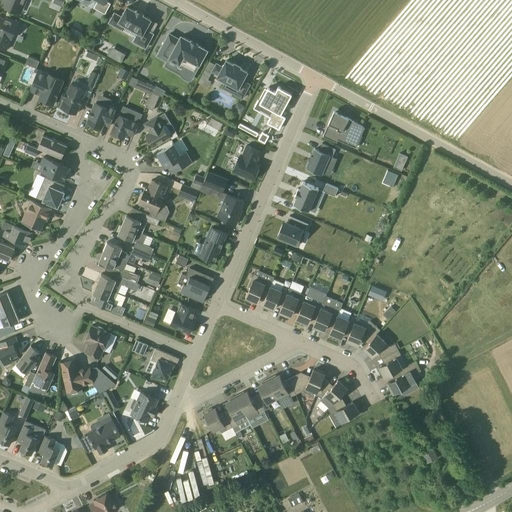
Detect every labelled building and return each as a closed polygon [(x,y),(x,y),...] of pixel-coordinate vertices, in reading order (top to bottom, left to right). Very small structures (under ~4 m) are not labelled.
[(26,0),(3,0),(1,5),(21,13),(26,0)] [(97,0),(98,1),(94,8),(105,14),(111,3),(106,0),(105,0),(97,0)] [(151,19),(127,7),(122,17),(115,13),(109,22),(139,39),(137,43),(145,48),(153,34),(145,30),(151,19)] [(19,23),(6,17),(5,19),(0,16),(0,46),(7,50),(12,38),(12,39),(19,23)] [(78,39),(83,30),(73,25),(69,34),(78,39)] [(194,71),(207,50),(181,35),(179,39),(169,33),(157,54),(168,60),(170,57),(185,66),(180,73),(182,76),(188,79),(190,79),(195,71),(194,71)] [(37,68),(40,61),(28,56),(25,63),(37,68)] [(242,98),(250,84),(243,80),(247,72),(226,60),(223,67),(218,64),(214,72),(218,75),(217,77),(230,83),(229,85),(237,90),(235,94),(242,98)] [(205,70),(211,73),(212,71),(216,65),(210,61),(205,70)] [(122,68),(119,74),(126,78),(129,72),(122,68)] [(49,74),(38,70),(29,90),(44,96),(43,99),(54,104),(64,80),(49,74)] [(100,73),(93,70),(87,83),(94,86),(100,73)] [(71,83),(68,91),(65,89),(61,98),(65,99),(61,107),(76,113),(86,89),(71,83)] [(143,91),(152,94),(155,87),(147,83),(143,91)] [(276,91),(268,87),(260,103),(274,111),(267,123),(279,129),(285,118),(280,114),(281,114),(292,94),(278,86),(276,91)] [(159,95),(153,92),(147,107),(153,110),(159,95)] [(101,128),(104,123),(110,126),(117,108),(110,105),(109,108),(96,102),(87,122),(101,128)] [(237,103),(234,110),(240,114),(244,107),(237,103)] [(123,105),(119,114),(111,133),(124,138),(126,133),(133,136),(139,123),(139,122),(142,114),(123,105)] [(363,126),(346,117),(335,112),(332,118),(331,117),(328,125),(329,126),(325,136),(323,135),(323,136),(337,142),(338,139),(356,147),(355,146),(363,126)] [(157,117),(146,124),(151,132),(146,135),(148,138),(146,139),(150,144),(151,143),(153,146),(176,132),(165,113),(158,117),(157,117)] [(234,136),(237,129),(228,126),(225,133),(234,136)] [(258,139),(265,143),(269,136),(263,132),(258,139)] [(62,158),(67,145),(57,141),(56,139),(54,138),(52,139),(43,135),(38,148),(40,149),(62,158)] [(182,140),(175,144),(174,143),(157,153),(166,167),(167,167),(171,174),(192,162),(186,151),(188,150),(182,140)] [(311,154),(312,155),(310,159),(309,159),(310,160),(307,167),(322,174),(330,155),(332,157),(336,149),(323,143),(319,150),(315,149),(312,154),(311,154)] [(28,144),(25,152),(36,156),(40,149),(28,144)] [(255,162),(256,159),(257,159),(261,151),(247,145),(242,157),(239,156),(233,170),(240,173),(240,176),(244,177),(246,176),(254,179),(260,164),(255,162)] [(71,170),(70,167),(44,156),(41,163),(34,161),(31,167),(42,172),(64,181),(67,175),(70,174),(71,170)] [(405,163),(397,159),(394,167),(402,170),(405,163)] [(399,174),(388,170),(385,177),(396,181),(399,174)] [(227,179),(208,171),(203,183),(222,192),(227,179)] [(205,178),(204,178),(196,174),(193,181),(202,185),(205,178)] [(45,177),(36,197),(58,206),(64,192),(62,191),(65,185),(45,177)] [(164,197),(163,197),(167,186),(152,180),(148,190),(145,189),(139,203),(146,206),(145,208),(153,212),(151,215),(160,219),(160,220),(165,222),(169,211),(167,205),(161,203),(164,197)] [(294,203),(293,204),(309,211),(309,210),(318,189),(319,189),(319,188),(303,181),(303,182),(300,189),(298,189),(299,188),(298,188),(295,196),(296,195),(297,196),(294,203)] [(338,188),(326,183),(323,191),(335,196),(338,188)] [(183,184),(180,191),(195,198),(198,191),(183,184)] [(244,201),(227,194),(221,208),(224,210),(221,218),(236,224),(241,213),(239,212),(244,201)] [(31,199),(22,222),(41,230),(45,220),(47,221),(52,208),(31,199)] [(151,216),(145,213),(142,219),(157,226),(160,220),(160,219),(151,215),(151,216)] [(122,224),(142,233),(145,227),(140,225),(142,221),(126,215),(122,224)] [(285,226),(282,225),(278,236),(288,240),(287,242),(296,246),(297,246),(296,245),(303,230),(305,231),(308,223),(290,215),(289,215),(290,216),(285,226)] [(142,233),(122,224),(118,234),(133,240),(136,241),(134,247),(151,254),(154,248),(143,243),(147,235),(142,233)] [(14,225),(11,231),(6,229),(3,235),(25,245),(27,240),(30,241),(30,240),(31,237),(32,236),(33,233),(14,225)] [(227,233),(212,227),(199,256),(214,262),(227,233)] [(181,231),(174,228),(172,233),(179,236),(181,231)] [(0,240),(0,256),(10,260),(11,257),(14,256),(15,253),(14,250),(15,247),(0,240)] [(122,250),(123,248),(107,241),(103,251),(128,261),(130,255),(126,254),(127,253),(122,250)] [(272,252),(281,256),(284,250),(275,246),(272,252)] [(151,254),(134,247),(131,253),(149,260),(151,254)] [(99,260),(118,269),(116,274),(137,283),(140,276),(124,269),(128,261),(103,251),(99,260)] [(301,256),(294,253),(292,259),(299,262),(301,256)] [(189,258),(179,254),(176,262),(185,266),(189,258)] [(214,277),(190,267),(186,275),(182,273),(178,282),(183,284),(180,292),(203,302),(214,277)] [(110,277),(101,273),(97,283),(118,292),(122,284),(137,291),(139,284),(137,283),(116,274),(112,272),(110,277)] [(158,286),(158,284),(161,277),(162,276),(161,276),(156,274),(151,272),(147,282),(158,286)] [(272,281),(262,276),(261,278),(255,275),(252,281),(251,281),(248,289),(249,289),(246,297),(247,297),(247,299),(254,302),(254,300),(257,301),(261,291),(267,294),(270,286),(272,281)] [(301,291),(304,284),(293,280),(290,286),(301,291)] [(97,297),(94,303),(119,314),(121,310),(122,307),(114,303),(118,292),(97,283),(93,293),(95,294),(95,296),(97,297)] [(283,285),(281,291),(270,286),(267,294),(263,304),(264,304),(263,306),(270,309),(271,307),(274,309),(278,299),(284,301),(289,288),(283,285)] [(380,298),(383,290),(370,285),(367,293),(380,298)] [(301,308),(305,297),(306,295),(301,293),(301,292),(290,287),(289,288),(284,301),(279,311),(281,312),(280,313),(287,316),(288,315),(291,316),(295,306),(301,308)] [(0,305),(12,301),(8,291),(0,294),(0,305)] [(317,315),(321,308),(323,302),(312,298),(312,300),(305,297),(301,308),(296,318),(297,319),(297,320),(304,323),(304,322),(308,323),(312,313),(317,315)] [(12,301),(0,305),(0,315),(0,317),(16,310),(12,301)] [(181,303),(177,313),(175,312),(170,324),(190,333),(195,321),(193,320),(198,310),(181,303)] [(337,315),(340,310),(329,305),(327,311),(321,308),(317,315),(313,325),(314,326),(314,327),(321,330),(321,329),(324,330),(329,320),(334,323),(337,315)] [(391,306),(383,315),(388,320),(396,312),(391,306)] [(20,320),(16,310),(0,317),(4,326),(20,320)] [(351,330),(356,319),(357,317),(350,314),(348,320),(337,315),(334,323),(330,333),(331,333),(331,334),(338,338),(338,336),(341,337),(346,327),(351,330)] [(145,323),(153,326),(157,319),(148,315),(145,323)] [(375,325),(370,320),(367,324),(356,319),(351,330),(347,340),(348,340),(347,342),(354,345),(355,343),(358,345),(363,333),(367,336),(375,325)] [(117,336),(111,333),(104,330),(103,328),(99,326),(97,327),(92,325),(85,341),(89,343),(85,351),(100,358),(103,350),(110,353),(117,336)] [(376,334),(380,329),(375,325),(367,336),(371,340),(363,348),(364,349),(363,350),(369,355),(370,354),(372,356),(385,342),(376,334)] [(16,348),(20,347),(15,336),(0,341),(0,352),(5,365),(13,362),(11,357),(18,354),(16,348)] [(148,345),(137,340),(133,347),(145,352),(148,345)] [(383,350),(386,356),(398,349),(395,343),(383,350)] [(36,360),(35,359),(40,352),(31,345),(16,364),(27,372),(36,360)] [(156,348),(146,370),(157,374),(157,375),(162,377),(163,377),(167,379),(172,367),(175,368),(179,358),(156,348)] [(401,355),(398,349),(386,356),(389,361),(379,366),(381,369),(379,370),(383,376),(384,376),(385,377),(395,372),(402,368),(396,357),(401,355)] [(29,389),(30,390),(32,390),(34,391),(46,393),(55,372),(50,370),(56,356),(46,351),(36,373),(31,387),(29,389)] [(81,384),(93,382),(90,367),(77,370),(75,359),(61,362),(68,391),(81,388),(81,384)] [(411,376),(421,370),(416,360),(402,368),(395,372),(397,377),(388,382),(389,385),(388,386),(392,392),(393,392),(394,393),(401,389),(401,390),(409,386),(408,385),(414,382),(411,376)] [(317,391),(322,380),(325,374),(323,373),(324,372),(317,369),(316,370),(313,369),(309,379),(301,376),(290,381),(296,394),(303,390),(309,393),(311,389),(317,391)] [(112,370),(109,373),(115,379),(119,375),(112,370)] [(31,371),(25,384),(31,387),(36,373),(31,371)] [(268,379),(277,397),(278,397),(283,407),(293,402),(290,397),(296,394),(290,381),(284,384),(279,374),(276,376),(276,375),(268,379)] [(258,398),(264,410),(270,407),(267,402),(277,397),(268,379),(260,383),(261,384),(258,385),(263,395),(258,398)] [(347,388),(346,387),(347,386),(342,381),(341,382),(338,380),(331,388),(322,380),(317,391),(316,394),(322,398),(321,400),(329,408),(338,398),(347,388)] [(11,393),(7,388),(2,392),(7,397),(11,393)] [(121,408),(110,388),(103,392),(113,412),(121,408)] [(236,395),(245,413),(246,413),(248,419),(264,410),(258,398),(252,401),(247,391),(244,392),(244,391),(236,395)] [(155,407),(158,399),(141,392),(137,400),(134,399),(131,406),(134,407),(131,413),(148,421),(151,415),(153,416),(157,408),(155,407)] [(27,395),(19,414),(27,417),(35,398),(27,395)] [(226,414),(232,427),(233,427),(238,437),(243,435),(240,430),(239,424),(243,422),(240,416),(245,413),(236,395),(228,399),(229,400),(226,402),(231,412),(226,414)] [(338,398),(329,408),(328,409),(331,413),(329,414),(336,426),(352,417),(351,416),(358,412),(358,411),(359,410),(356,403),(354,404),(353,401),(343,406),(338,398)] [(32,407),(43,412),(46,405),(34,400),(32,407)] [(76,406),(68,410),(73,419),(81,415),(76,406)] [(226,414),(221,417),(215,407),(213,409),(212,408),(205,411),(206,413),(205,413),(208,420),(207,421),(211,429),(212,428),(213,430),(224,425),(226,430),(232,427),(226,414)] [(61,421),(65,413),(57,410),(53,418),(61,421)] [(15,416),(3,411),(0,418),(0,432),(1,433),(0,434),(0,440),(10,444),(17,429),(10,426),(15,416)] [(105,443),(121,435),(111,415),(91,426),(93,429),(87,432),(96,448),(97,447),(100,453),(108,449),(105,443)] [(32,435),(35,429),(24,424),(17,440),(23,442),(20,449),(32,454),(39,438),(32,435)] [(54,447),(56,440),(45,435),(38,451),(44,454),(41,460),(53,465),(54,464),(60,449),(54,447)] [(430,438),(423,435),(419,444),(426,447),(430,438)] [(439,457),(433,446),(422,451),(428,462),(439,457)] [(113,499),(111,501),(107,493),(98,497),(98,498),(99,498),(100,500),(89,505),(92,511),(109,511),(118,508),(113,499)] [(299,493),(288,498),(292,506),(303,501),(299,493)]
